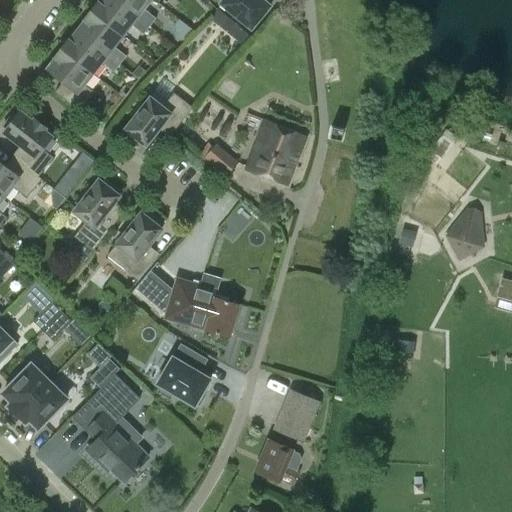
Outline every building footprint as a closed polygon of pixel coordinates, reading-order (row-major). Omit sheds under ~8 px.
[(98,3),(91,12),(122,36),(130,25),(143,35),(149,27),(114,0),(101,0),(99,4),(98,3)] [(143,9),(150,0),(114,0),(149,27),(156,19),(143,9)] [(270,7),(260,0),(223,0),(220,5),(251,30),(270,7)] [(113,47),(122,36),(91,12),(84,20),(85,21),(77,31),(120,65),(126,57),(113,47)] [(68,41),(61,49),(92,74),(100,63),(113,73),(120,65),(77,31),(69,42),(68,41)] [(83,85),(92,74),(61,49),(55,58),(56,59),(47,70),(62,83),(54,93),(78,111),(93,93),(83,85)] [(173,132),(192,108),(173,94),(162,108),(150,98),(125,130),(128,133),(125,137),(139,147),(142,144),(145,146),(163,124),(173,132)] [(17,161),(38,177),(53,158),(41,150),(51,137),(43,131),(45,129),(33,120),(32,122),(19,112),(17,116),(13,113),(2,127),(6,130),(3,133),(25,151),(17,161)] [(246,171),(286,187),(305,138),(265,122),(246,171)] [(342,131),(332,130),(330,140),(341,141),(342,131)] [(226,177),(237,164),(215,146),(205,159),(226,177)] [(94,161),(83,153),(54,189),(65,198),(94,161)] [(0,196),(3,198),(12,187),(26,199),(41,180),(38,177),(17,161),(9,172),(0,164),(0,196)] [(101,219),(119,197),(115,194),(118,190),(104,180),(101,183),(98,181),(73,212),(85,222),(74,236),(93,251),(112,227),(101,219)] [(480,215),(466,210),(446,238),(459,263),(484,248),(480,215)] [(144,252),(161,230),(158,227),(161,223),(147,213),(144,216),(140,214),(107,257),(138,281),(154,260),(144,252)] [(6,253),(0,259),(0,278),(17,261),(6,253)] [(161,318),(229,338),(238,305),(201,294),(203,287),(173,278),(161,318)] [(511,281),(502,279),(497,297),(511,301),(511,281)] [(32,321),(42,331),(61,312),(51,302),(32,321)] [(71,322),(61,312),(42,331),(52,341),(71,322)] [(11,341),(0,330),(0,355),(4,351),(2,350),(11,341)] [(196,404),(199,405),(205,395),(202,393),(210,380),(198,373),(206,360),(181,346),(173,358),(172,357),(156,384),(162,387),(160,390),(171,397),(172,394),(194,407),(196,404)] [(89,378),(99,388),(118,368),(108,359),(89,378)] [(8,406),(16,415),(48,382),(30,365),(22,374),(20,372),(9,383),(11,385),(2,394),(12,403),(8,406)] [(140,398),(115,373),(73,416),(97,440),(88,448),(123,482),(148,456),(115,423),(140,398)] [(66,400),(48,382),(16,415),(25,423),(28,419),(38,428),(46,419),(48,421),(59,410),(57,408),(66,400)] [(303,442),(319,402),(290,390),(273,429),(303,442)] [(279,478),(293,485),(299,472),(297,471),(302,459),(299,453),(268,440),(255,471),(278,481),(279,478)]
